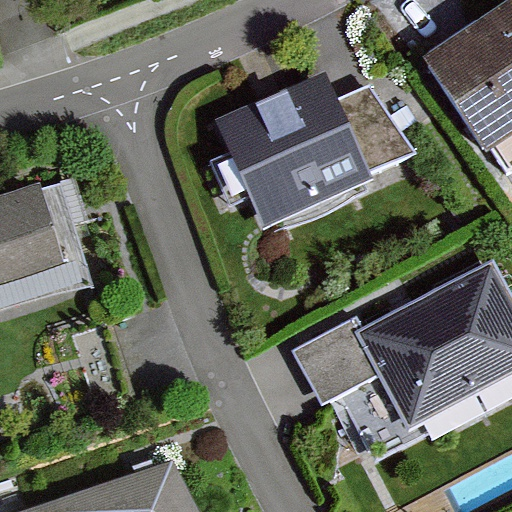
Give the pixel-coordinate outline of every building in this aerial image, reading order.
[(511,129),(511,11),(435,61),(489,144),(511,129)] [(325,81),(222,129),(269,231),(373,183),(325,81)] [(0,297),(69,276),(44,194),(0,207),(0,297)] [(511,308),(491,269),(366,335),(411,421),(511,368),(511,308)] [(190,511),(165,467),(39,511),(190,511)]
